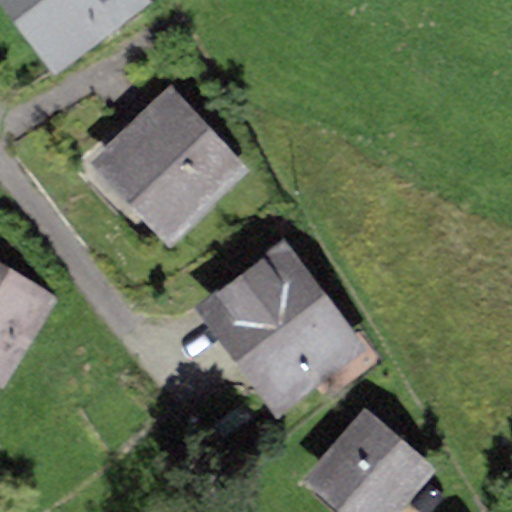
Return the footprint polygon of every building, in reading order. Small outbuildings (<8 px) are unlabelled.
[(23,0),(61,48),(123,0),(23,0)] [(111,160),(172,226),(230,172),(203,143),(212,135),(204,125),(194,134),(169,106),(111,160)] [(221,309),(282,389),(342,343),(281,264),(221,309)] [(0,364),(39,301),(0,276),(0,364)] [(322,477),(363,511),(382,511),(419,469),(367,425),(322,477)]
